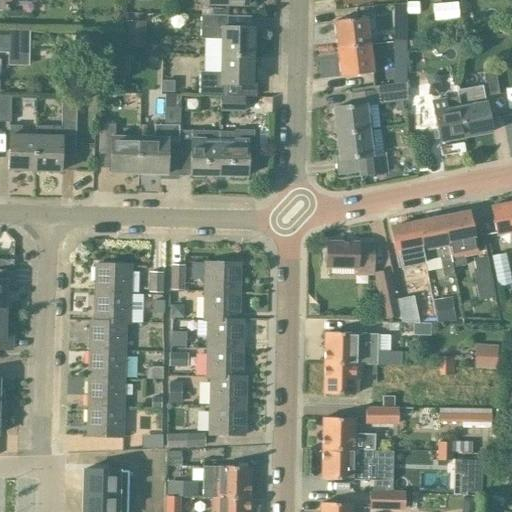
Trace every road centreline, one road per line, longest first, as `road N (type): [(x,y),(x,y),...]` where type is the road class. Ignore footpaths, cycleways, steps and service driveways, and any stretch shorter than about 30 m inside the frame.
road 1 (residential): [(283,511),(294,219)]
road 2 (residential): [(40,468),(49,217)]
road 3 (residential): [(294,219),(49,217)]
road 4 (residential): [(511,175),(294,219)]
road 5 (residential): [(294,219),(298,0)]
